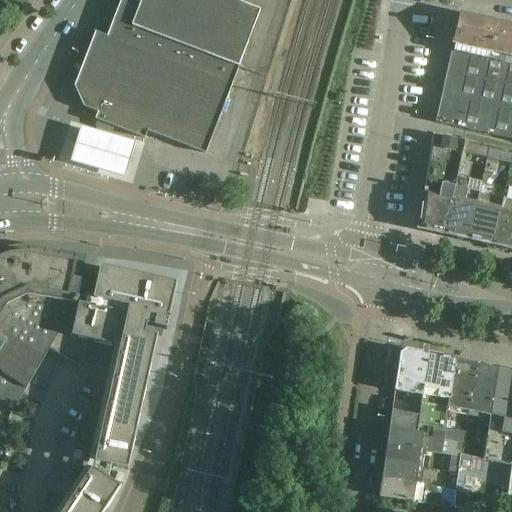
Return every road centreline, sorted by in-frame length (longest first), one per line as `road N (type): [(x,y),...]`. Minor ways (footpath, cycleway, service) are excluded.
road 1 (secondary): [(7,222),(126,229),(378,287)]
road 2 (secondary): [(368,257),(18,185)]
road 3 (unclassified): [(368,257),(365,230),(401,0)]
road 4 (residential): [(349,511),(381,313),(378,287)]
road 5 (residential): [(128,511),(180,369)]
road 6 (secondary): [(511,299),(368,257)]
road 7 (secondary): [(378,287),(454,306),(511,309)]
